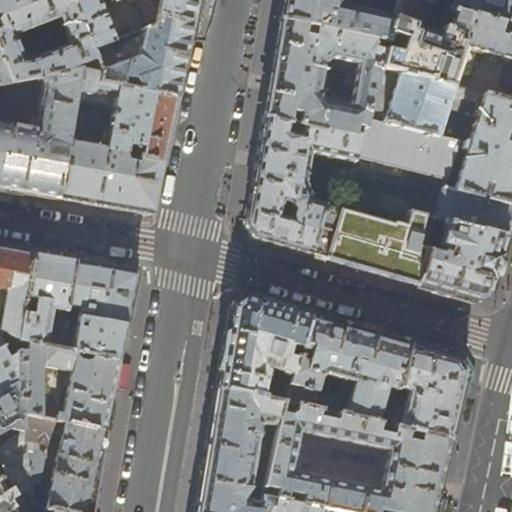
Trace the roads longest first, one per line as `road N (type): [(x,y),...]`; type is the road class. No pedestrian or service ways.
road 1 (residential): [(184,252),(511,344)]
road 2 (residential): [(184,252),(140,511)]
road 3 (residential): [(232,0),(184,252)]
road 4 (residential): [(0,221),(184,252)]
road 5 (residential): [(480,511),(511,366)]
